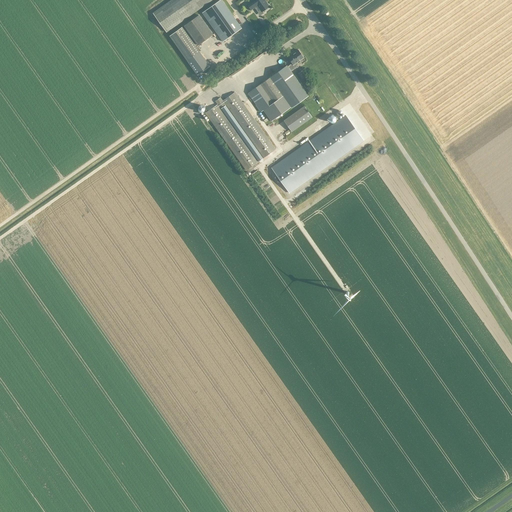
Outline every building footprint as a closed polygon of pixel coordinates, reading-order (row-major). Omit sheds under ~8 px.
[(212,0),(171,0),(153,13),(166,32),(212,0)] [(221,0),(220,0),(202,13),(223,42),(242,28),(221,0)] [(261,11),(268,6),(265,1),(264,0),(253,0),(247,4),(251,10),(255,7),(255,6),(257,5),(259,8),(261,11)] [(199,15),(184,26),(198,45),(213,34),(199,15)] [(170,36),(187,60),(197,75),(210,66),(182,27),(170,36)] [(292,63),(287,66),(291,72),(298,66),(296,63),(304,57),(298,50),(293,54),(293,53),(287,57),(292,63)] [(264,109),(272,120),(271,121),(307,95),(291,72),(287,66),(286,66),(270,77),(260,84),(248,93),(261,112),(264,109)] [(205,113),(246,170),(258,162),(220,109),(226,105),(264,158),(275,149),(235,92),(223,101),(220,97),(215,101),(218,104),(205,113)] [(304,106),(284,121),(292,131),(312,117),(304,106)] [(363,141),(346,116),(272,168),(277,176),(275,177),(278,182),(281,181),(290,193),(363,141)]
